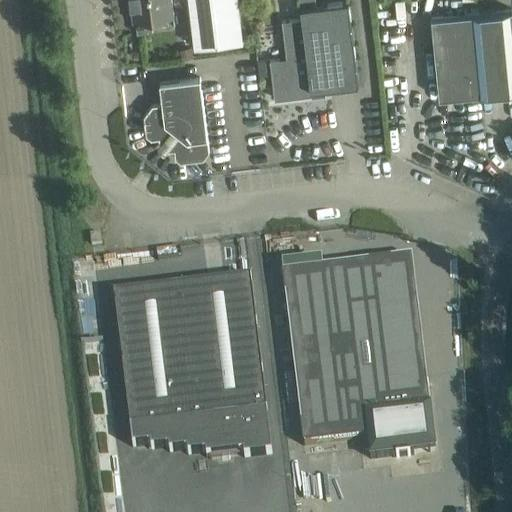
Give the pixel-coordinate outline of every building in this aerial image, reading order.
[(171,0),(137,0),(138,4),(131,5),(133,20),(136,20),(137,32),(153,30),(151,18),(174,15),(171,0)] [(236,0),(186,0),(192,44),(241,39),(236,0)] [(299,0),(301,6),(302,17),(282,20),(287,57),(270,59),(275,99),(311,95),(312,96),(326,94),(325,87),(359,83),(348,0),(345,0),(316,4),(315,0),(299,0)] [(511,10),(432,18),(437,77),(439,97),(511,90),(511,10)] [(190,46),(178,49),(181,59),(192,56),(190,46)] [(200,77),(180,80),(160,82),(162,102),(153,104),(144,115),(147,134),(151,138),(159,137),(160,145),(167,150),(175,149),(176,157),(181,161),(203,158),(209,150),(208,137),(200,77)] [(289,242),(287,232),(277,233),(279,243),(289,242)] [(102,243),(101,233),(91,234),(92,245),(102,243)] [(413,443),(435,441),(428,385),(406,388),(391,259),(282,272),(303,445),(370,437),(373,460),(414,455),(414,454),(413,443)] [(101,293),(123,293),(123,269),(101,269),(101,293)] [(272,455),(253,297),(251,277),(114,294),(133,447),(151,445),(151,450),(169,448),(170,453),(188,450),(188,455),(206,453),(207,458),(244,453),(245,458),(272,455)] [(436,451),(435,441),(413,443),(414,454),(436,451)]
